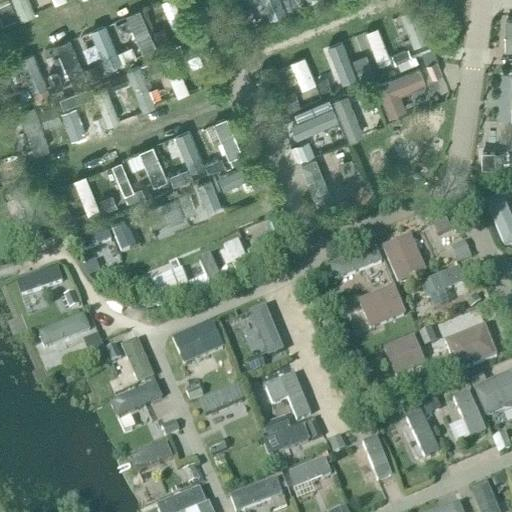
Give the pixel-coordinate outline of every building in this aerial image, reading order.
[(0,0),(0,3),(6,16),(19,10),(14,0),(0,0)] [(18,0),(23,12),(38,5),(35,0),(18,0)] [(140,41),(155,38),(146,0),(131,4),(140,41)] [(180,0),(167,0),(175,21),(187,17),(180,0)] [(260,0),(265,12),(286,5),(284,0),(260,0)] [(416,0),(402,6),(416,38),(431,32),(417,0),(416,0)] [(95,19),(105,60),(121,56),(110,15),(95,19)] [(382,18),(369,22),(380,59),(392,55),(382,18)] [(59,35),(72,71),(85,66),(73,31),(59,35)] [(324,41),(334,67),(355,58),(344,33),(324,41)] [(178,89),(191,85),(178,46),(165,51),(178,89)] [(304,84),(319,78),(307,48),(292,54),(304,84)] [(358,68),(373,67),(371,49),(356,50),(358,68)] [(378,71),(389,107),(409,101),(403,84),(445,71),(439,52),(378,71)] [(142,57),(129,62),(144,102),(157,97),(142,57)] [(127,66),(94,79),(110,119),(124,113),(114,89),(133,81),(127,66)] [(351,133),(366,127),(350,85),(335,90),(351,133)] [(298,86),(285,91),(293,110),(281,115),(288,132),(339,111),(330,90),(304,101),(298,86)] [(74,134),(86,130),(74,89),(39,100),(44,119),(68,112),(74,134)] [(37,99),(24,103),(37,146),(51,142),(37,99)] [(236,158),(249,152),(229,108),(216,114),(236,158)] [(195,170),(228,160),(225,149),(204,155),(196,124),(183,127),(195,170)] [(321,146),(316,148),(311,133),(296,138),(316,194),(336,187),(321,146)] [(157,137),(130,148),(136,164),(148,159),(156,177),(171,171),(157,137)] [(126,187),(137,183),(126,152),(114,156),(126,187)] [(221,165),(226,186),(262,177),(257,156),(221,165)] [(91,207),(103,202),(89,167),(77,172),(91,207)] [(214,172),(199,179),(212,211),(227,204),(214,172)] [(35,174),(19,180),(34,221),(50,216),(35,174)] [(503,241),(511,238),(511,204),(507,188),(489,193),(503,241)] [(163,233),(192,223),(180,189),(151,199),(163,233)] [(122,214),(130,232),(149,223),(141,206),(122,214)] [(90,270),(124,257),(108,218),(74,231),(90,270)] [(225,241),(236,265),(252,257),(240,234),(225,241)] [(467,234),(455,239),(462,257),(474,252),(467,234)] [(213,247),(200,253),(207,270),(192,276),(199,293),(227,282),(213,247)] [(417,259),(366,259),(366,276),(418,276),(417,259)] [(462,260),(423,276),(430,292),(468,276),(462,260)] [(25,289),(66,276),(61,261),(20,273),(25,289)] [(165,300),(194,288),(184,262),(155,274),(165,300)] [(361,294),(373,323),(408,309),(396,279),(361,294)] [(136,298),(136,286),(104,286),(104,298),(136,298)] [(256,317),(245,322),(255,344),(265,340),(270,351),(287,344),(267,298),(251,305),(256,317)] [(359,329),(372,324),(361,298),(348,303),(359,329)] [(48,360),(94,345),(98,358),(115,353),(124,380),(136,376),(123,337),(105,343),(98,321),(93,323),(88,309),(37,326),(48,360)] [(186,358),(226,341),(214,315),(175,332),(186,358)] [(483,325),(445,339),(453,360),(492,347),(483,325)] [(384,343),(398,372),(429,358),(416,329),(384,343)] [(298,367),(266,378),(274,399),(291,392),(301,420),(265,432),(271,450),(321,432),(298,367)] [(119,411),(164,390),(157,375),(112,396),(119,411)] [(210,416),(251,398),(242,377),(201,396),(210,416)] [(425,402),(406,408),(421,453),(440,447),(425,402)] [(500,417),(500,405),(468,405),(468,417),(500,417)] [(356,438),(368,478),(392,471),(381,431),(356,438)] [(295,481),(334,467),(328,451),(290,465),(295,481)] [(483,511),(495,511),(503,509),(489,475),(471,482),(483,511)] [(216,511),(204,479),(160,496),(165,511),(216,511)] [(259,494),(245,494),(246,505),(259,505),(259,494)] [(463,511),(458,499),(423,511),(463,511)]
